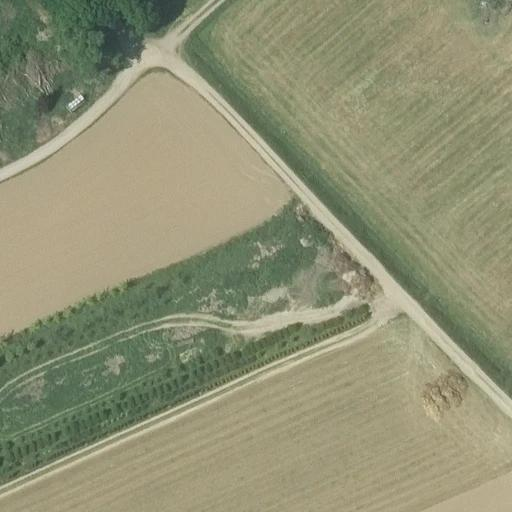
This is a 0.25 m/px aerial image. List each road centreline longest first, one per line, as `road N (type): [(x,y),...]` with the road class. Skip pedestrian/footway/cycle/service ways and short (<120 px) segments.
road 1 (track): [(511,409),(156,49)]
road 2 (track): [(100,0),(148,57),(66,140),(0,176)]
